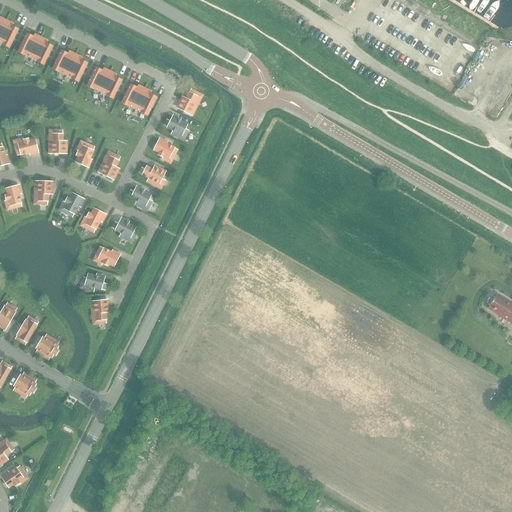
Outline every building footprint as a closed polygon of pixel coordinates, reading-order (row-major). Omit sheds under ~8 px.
[(7,22),(0,36),(0,40),(11,47),(20,29),(7,22)] [(33,57),(42,40),(29,33),(20,51),(33,57)] [(42,40),(33,57),(45,64),(54,46),(42,40)] [(68,74),(77,57),(64,50),(55,68),(68,74)] [(77,57),(68,74),(80,81),(89,63),(77,57)] [(101,90),(110,73),(97,66),(88,84),(101,90)] [(110,73),(101,90),(113,97),(122,79),(110,73)] [(135,108),(144,91),(131,84),(122,102),(135,108)] [(197,97),(199,93),(191,89),(189,93),(188,92),(185,99),(183,98),(178,109),(192,116),(196,109),(194,108),(197,103),(195,102),(198,97),(197,97)] [(144,91),(135,108),(147,115),(156,97),(144,91)] [(166,128),(181,136),(187,125),(172,117),(166,128)] [(63,134),(62,134),(62,130),(53,130),(53,134),(52,134),(52,140),(50,140),(50,146),(48,146),(48,154),(64,154),(65,141),(63,141),(63,134)] [(34,139),(29,141),(28,139),(23,140),(23,142),(18,144),(21,156),(38,151),(34,139)] [(163,156),(169,159),(174,148),(159,140),(153,151),(158,153),(157,155),(163,158),(163,156)] [(75,162),(86,167),(93,151),(82,146),(80,151),(78,151),(76,156),(77,157),(75,162)] [(118,161),(120,157),(112,153),(110,157),(107,162),(105,161),(102,166),(101,165),(97,172),(112,179),(117,168),(116,167),(119,161),(118,161)] [(153,168),(153,169),(146,166),(142,175),(159,184),(164,173),(153,168)] [(48,194),(50,194),(50,182),(34,181),(34,189),(36,189),(36,195),(38,195),(38,201),(38,205),(47,205),(47,201),(48,201),(48,194)] [(9,206),(21,203),(17,186),(5,189),(6,195),(4,195),(6,201),(8,200),(9,206)] [(130,199),(145,206),(151,195),(136,188),(130,199)] [(74,214),(83,199),(72,193),(69,198),(67,197),(64,203),(66,203),(63,209),(74,214)] [(96,230),(104,214),(93,208),(90,214),(88,213),(86,218),(88,219),(85,224),(96,230)] [(115,231),(130,238),(135,227),(120,220),(115,231)] [(108,264),(113,267),(119,256),(103,248),(98,259),(103,262),(102,263),(107,266),(108,264)] [(84,286),(101,290),(104,278),(88,274),(84,286)] [(511,303),(496,294),(493,298),(492,297),(490,298),(488,301),(488,303),(490,304),(487,308),(511,324),(511,303)] [(105,313),(107,312),(106,300),(90,302),(91,310),(93,309),(93,315),(95,315),(96,321),(97,321),(97,325),(106,324),(105,320),(106,320),(105,313)] [(0,313),(0,327),(5,330),(15,313),(4,306),(0,313)] [(20,339),(27,343),(37,325),(30,321),(30,322),(26,320),(16,335),(21,338),(20,339)] [(56,350),(58,347),(42,338),(36,348),(51,357),(53,354),(56,356),(58,351),(56,350)] [(0,387),(11,370),(4,366),(3,367),(0,365),(0,387)] [(34,388),(35,385),(20,375),(14,386),(29,395),(31,392),(33,394),(36,389),(34,388)] [(11,452),(14,450),(9,442),(6,445),(5,444),(0,448),(0,447),(0,462),(7,458),(5,457),(11,453),(11,452)] [(178,446),(172,457),(180,462),(175,470),(185,477),(199,457),(178,446)] [(13,485),(15,486),(19,483),(18,481),(23,478),(16,468),(2,478),(9,488),(13,485)] [(227,473),(205,511),(286,511),(289,506),(227,473)]
